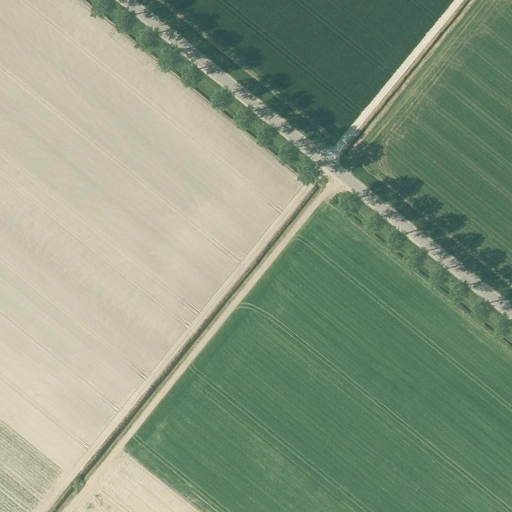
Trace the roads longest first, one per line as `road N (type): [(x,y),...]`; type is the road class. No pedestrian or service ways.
road 1 (secondary): [(511,314),(124,0)]
road 2 (unknown): [(464,0),(331,168)]
